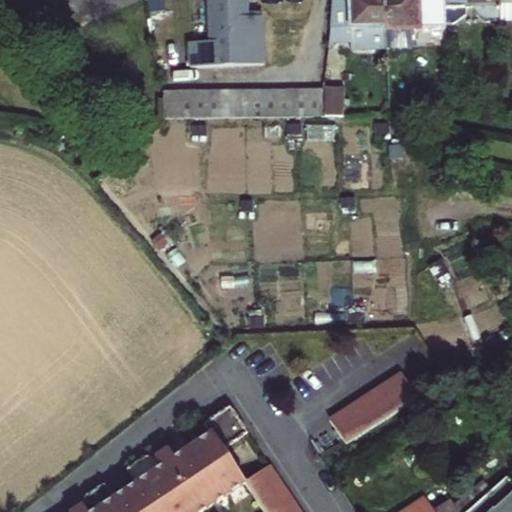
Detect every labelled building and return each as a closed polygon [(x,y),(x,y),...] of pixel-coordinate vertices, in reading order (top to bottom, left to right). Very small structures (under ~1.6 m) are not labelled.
[(188,44),(189,69),(263,66),(261,18),(246,19),(245,0),(207,0),(209,43),(188,44)] [(387,32),(386,0),(331,0),(328,45),(352,44),(352,51),(388,50),(387,32)] [(445,24),(444,0),(386,0),(387,32),(445,31),(445,24)] [(444,0),(445,24),(453,24),(465,17),(465,7),(476,7),(477,16),(485,23),(501,23),(500,0),(444,0)] [(511,0),(500,0),(501,23),(511,22),(511,0)] [(177,119),(177,91),(163,91),(162,120),(177,119)] [(191,119),(191,91),(177,91),(177,119),(191,119)] [(205,91),(191,91),(191,119),(205,119),(205,91)] [(219,91),(205,91),(205,119),(220,119),(219,91)] [(234,91),(219,91),(220,119),(235,119),(234,91)] [(248,119),(248,91),(234,91),(235,119),(248,119)] [(264,91),(248,91),(248,119),(264,119),(264,91)] [(279,119),(279,91),(264,91),(264,119),(279,119)] [(292,119),(293,91),(279,91),(279,119),(292,119)] [(308,118),(307,91),(293,91),(292,119),(308,118)] [(322,118),(322,91),(307,91),(308,118),(322,118)] [(344,91),(325,91),(325,116),(343,117),(344,91)] [(329,420),(346,446),(418,400),(401,375),(329,420)] [(456,392),(463,404),(473,399),(467,387),(456,392)] [(228,406),(202,426),(205,430),(209,435),(174,458),(170,453),(167,449),(154,459),(143,457),(126,471),(136,485),(112,503),(101,488),(83,500),(81,510),(78,511),(209,511),(246,486),(263,511),(299,511),(270,468),(245,484),(224,451),(248,435),(228,406)] [(205,430),(170,453),(174,458),(209,435),(205,430)] [(490,493),(496,488),(488,478),(482,483),(490,493)] [(511,511),(511,485),(506,479),(496,488),(490,493),(478,503),(472,508),(466,511),(511,511)] [(466,511),(472,508),(478,503),(490,493),(482,483),(453,506),(451,502),(435,511),(431,511),(426,504),(413,511),(466,511)]
